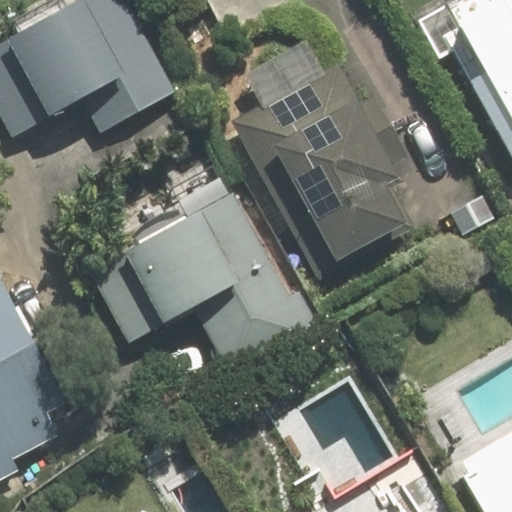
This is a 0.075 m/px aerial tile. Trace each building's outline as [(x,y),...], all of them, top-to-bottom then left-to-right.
[(125,0),(94,0),(0,48),(0,124),(12,148),(83,112),(94,133),(173,93),(125,0)] [(294,0),(212,0),(231,35),(296,2),(294,0)] [(511,0),(459,0),(430,15),(510,172),(511,170),(511,0)] [(235,120),(318,282),(410,236),(386,189),(399,182),(393,171),(405,165),(371,99),(359,105),(340,67),(235,120)] [(291,300),(231,197),(89,279),(129,347),(193,311),(234,381),(317,333),(296,297),(291,300)] [(0,482),(19,473),(15,464),(57,443),(47,422),(63,414),(0,292),(0,482)] [(511,511),(511,431),(453,466),(479,511),(511,511)]
